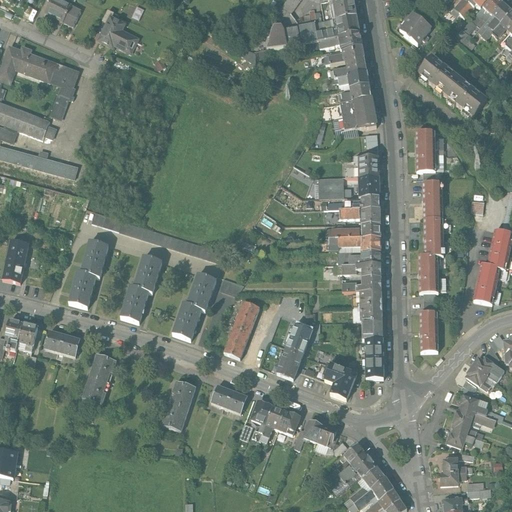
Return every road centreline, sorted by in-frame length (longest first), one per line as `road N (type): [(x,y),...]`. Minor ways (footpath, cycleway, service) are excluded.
road 1 (residential): [(403,407),(394,111),(372,0)]
road 2 (unclassified): [(0,301),(121,334),(355,420)]
road 3 (track): [(394,111),(440,131),(488,188),(495,218),(473,242)]
road 4 (residential): [(403,407),(484,330),(511,319)]
